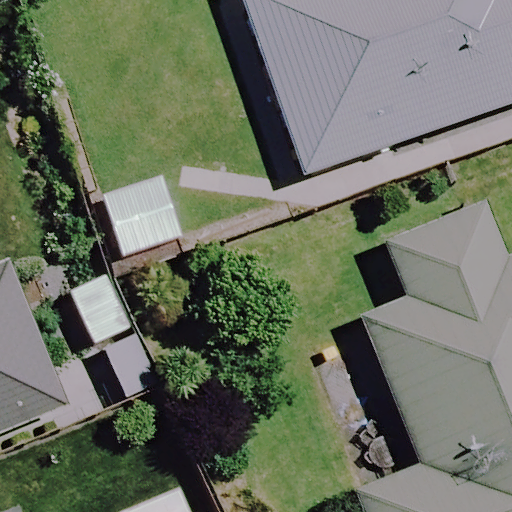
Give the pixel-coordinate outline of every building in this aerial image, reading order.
[(511,0),(244,0),(305,180),(511,110),(511,0)] [(184,246),(161,182),(100,203),(122,267),(184,246)] [(511,511),(511,211),(394,257),(414,308),(366,326),(424,477),(360,501),(364,511),(511,511)] [(0,284),(0,452),(60,432),(8,282),(0,284)] [(104,511),(188,511),(177,482),(104,511)]
